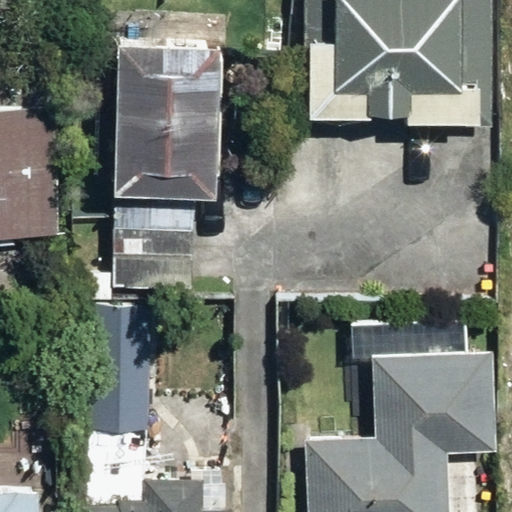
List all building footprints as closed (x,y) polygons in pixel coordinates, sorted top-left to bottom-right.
[(319,124),(492,126),(492,0),(307,0),(307,120),(319,120),(319,124)] [(195,198),(219,198),(223,46),(123,42),(112,285),(191,288),(195,198)] [(0,235),(59,235),(59,108),(51,108),(50,75),(0,75),(0,235)] [(81,422),(146,423),(149,300),(83,299),(81,422)] [(310,441),(311,511),(449,511),(449,452),(496,451),(493,354),(375,358),(377,439),(310,441)] [(84,511),(233,511),(234,509),(224,509),(224,472),(192,471),(191,479),(146,478),(147,502),(84,502),(84,511)] [(0,511),(39,511),(39,492),(0,492),(0,511)]
